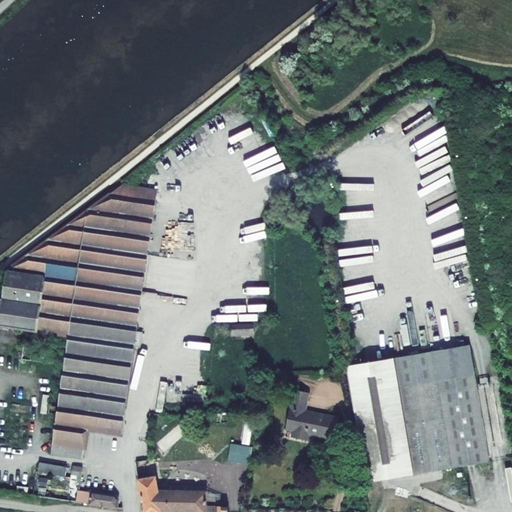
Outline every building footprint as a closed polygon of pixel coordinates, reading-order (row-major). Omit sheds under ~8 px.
[(9,269),(8,277),(6,291),(4,291),(0,321),(69,330),(52,455),(85,459),(89,430),(121,435),(154,184),(126,180),(49,237),(10,269),(9,269)] [(266,309),(267,294),(248,294),(248,309),(266,309)] [(489,462),(468,345),(394,358),(414,475),(489,462)] [(25,350),(23,357),(35,359),(36,353),(25,350)] [(394,358),(345,366),(365,484),(414,475),(394,358)] [(307,394),(292,391),(284,429),(291,431),(290,438),(304,441),(306,434),(332,439),(336,420),(303,413),(307,394)] [(25,415),(10,413),(7,442),(21,444),(25,415)] [(230,446),(227,464),(249,467),(252,450),(230,446)] [(84,469),(74,467),(72,475),(83,476),(84,469)] [(162,509),(161,489),(160,476),(142,476),(143,500),(145,500),(146,511),(162,511),(162,509)] [(81,489),(79,502),(116,508),(117,501),(114,494),(81,489)] [(162,509),(206,511),(212,511),(229,511),(230,506),(206,505),(207,491),(161,489),(162,509)]
